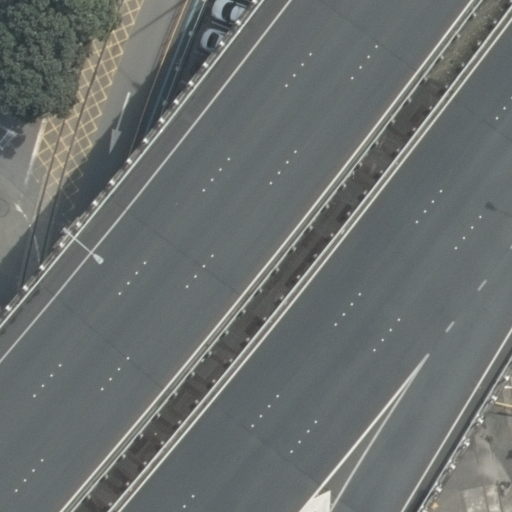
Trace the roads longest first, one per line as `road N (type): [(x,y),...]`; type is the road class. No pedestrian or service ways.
road 1 (motorway): [(0,503),(410,0)]
road 2 (motorway): [(511,97),(354,301),(169,511)]
road 3 (motorway): [(511,235),(379,511)]
road 4 (secondary): [(153,0),(88,177),(75,273)]
road 5 (secondary): [(75,273),(60,511)]
